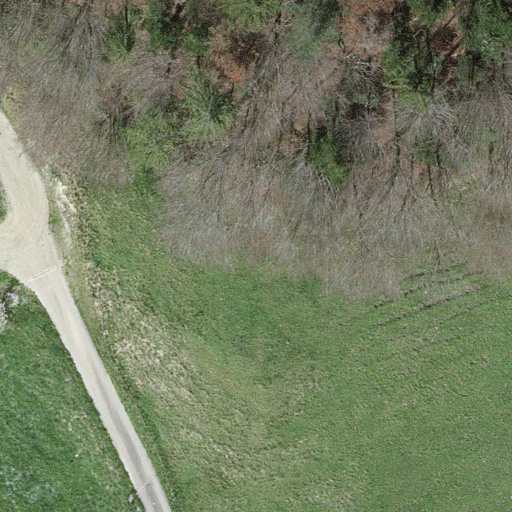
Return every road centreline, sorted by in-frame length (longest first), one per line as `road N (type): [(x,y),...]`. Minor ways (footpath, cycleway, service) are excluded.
road 1 (track): [(0,53),(112,160),(177,209),(239,230),(309,234),(373,225),(511,174)]
road 2 (track): [(159,511),(110,402),(18,238)]
road 3 (track): [(0,244),(18,238),(28,209),(0,140)]
